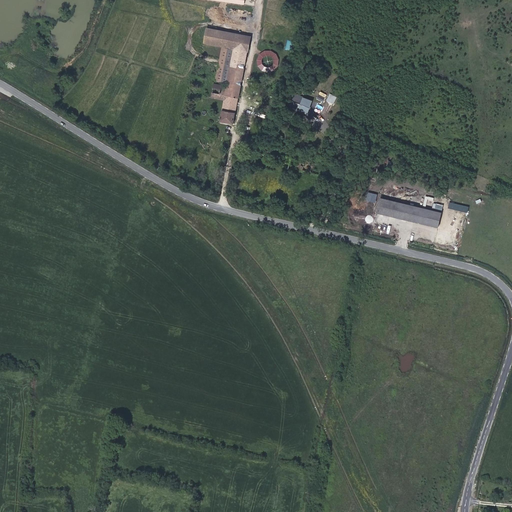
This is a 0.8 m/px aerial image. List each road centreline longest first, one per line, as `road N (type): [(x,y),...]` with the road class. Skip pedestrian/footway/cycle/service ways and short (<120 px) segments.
road 1 (tertiary): [(0,109),(116,162),(202,222),(285,322),(376,511)]
road 2 (unclassified): [(511,297),(477,270),(217,206)]
road 3 (unclassified): [(511,350),(464,511)]
road 4 (unknown): [(250,65),(223,208)]
